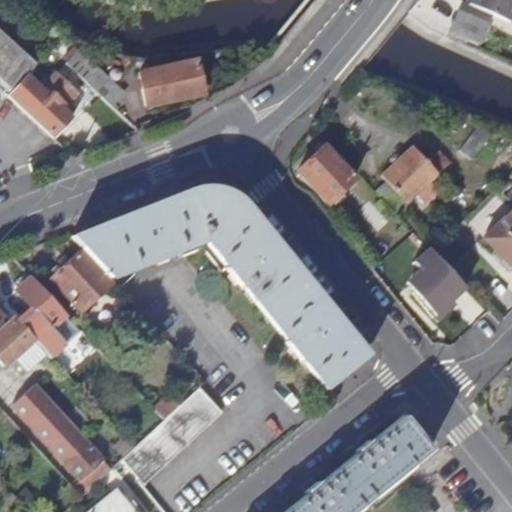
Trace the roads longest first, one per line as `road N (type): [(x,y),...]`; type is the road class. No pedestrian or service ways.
road 1 (residential): [(230,134),(406,364)]
road 2 (tertiary): [(0,225),(230,134)]
road 3 (residential): [(224,511),(406,364)]
road 4 (tertiary): [(230,134),(306,79),(370,0)]
road 5 (residential): [(433,398),(511,500)]
